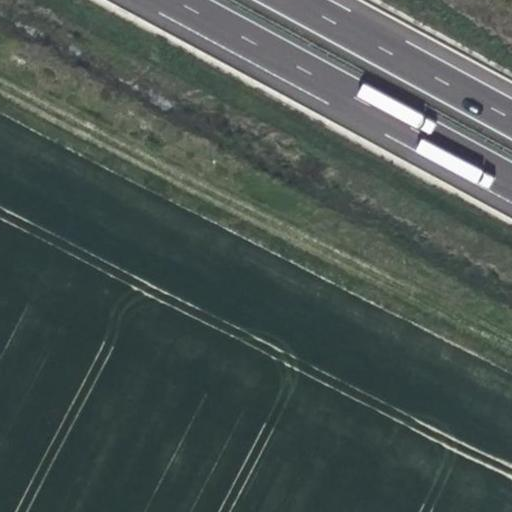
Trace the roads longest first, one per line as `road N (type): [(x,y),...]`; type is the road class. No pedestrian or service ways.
road 1 (track): [(0,90),(511,356)]
road 2 (motorway): [(175,0),(511,181)]
road 3 (motorway): [(511,120),(288,0)]
